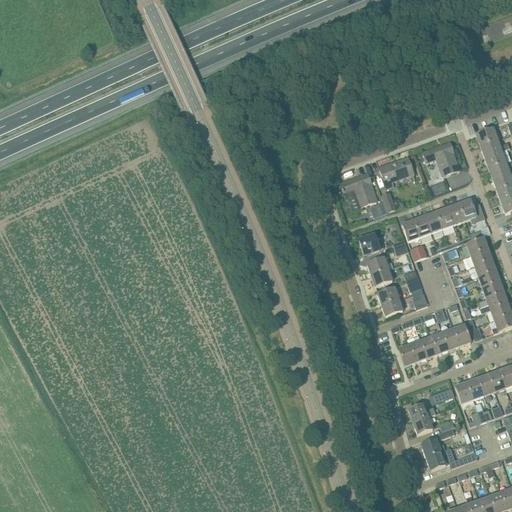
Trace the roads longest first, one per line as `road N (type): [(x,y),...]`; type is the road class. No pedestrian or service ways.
road 1 (tertiary): [(349,511),(272,284),(146,0)]
road 2 (motorway): [(0,153),(344,0)]
road 3 (motorway): [(282,0),(0,128)]
road 4 (residential): [(388,398),(324,202),(333,169)]
road 5 (residential): [(455,123),(511,275)]
road 6 (residential): [(388,398),(511,354)]
road 7 (residential): [(455,123),(333,169)]
